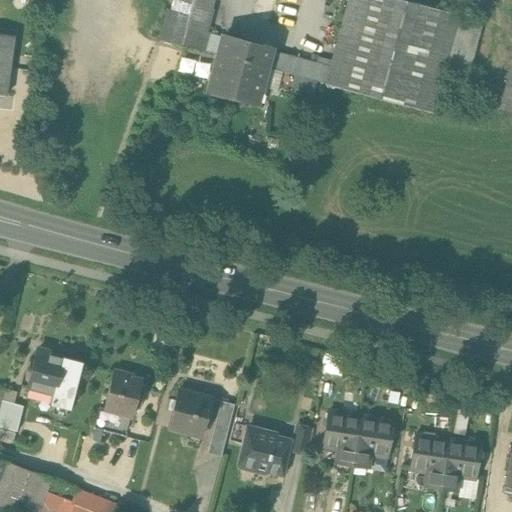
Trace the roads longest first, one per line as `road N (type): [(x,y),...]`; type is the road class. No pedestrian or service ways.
road 1 (primary): [(0,216),(511,350)]
road 2 (residential): [(0,448),(165,511)]
